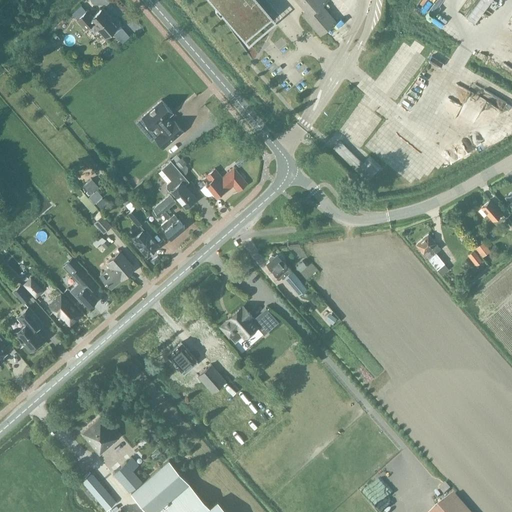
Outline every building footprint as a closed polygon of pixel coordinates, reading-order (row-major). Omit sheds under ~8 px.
[(211,0),(246,40),(272,17),(257,0),(211,0)] [(296,0),(305,9),(306,11),(303,14),(320,35),(325,30),(334,23),(336,22),(321,4),(326,0),(296,0)] [(87,11),(78,19),(86,28),(92,22),(105,37),(117,27),(115,24),(102,10),(93,17),(87,11)] [(52,36),(56,42),(60,39),(55,33),(52,36)] [(109,48),(102,53),(107,58),(113,53),(109,48)] [(162,100),(142,116),(153,129),(156,127),(161,132),(155,138),(164,148),(183,131),(174,121),(172,123),(167,117),(173,112),(162,100)] [(178,155),(173,159),(180,169),(185,164),(178,155)] [(182,182),(186,178),(171,160),(162,168),(171,177),(172,176),(173,178),(171,180),(167,184),(166,188),(170,192),(171,191),(185,208),(188,206),(190,206),(193,203),(194,200),(196,198),(189,191),(188,191),(186,188),(182,182)] [(206,184),(201,189),(205,194),(205,195),(206,195),(208,196),(210,196),(211,196),(212,195),(213,195),(214,194),(216,196),(222,191),(224,193),(233,185),(238,191),(247,183),(234,167),(223,177),(215,168),(206,176),(210,180),(205,184),(206,184)] [(67,182),(74,189),(77,186),(71,178),(67,182)] [(91,178),(83,185),(90,193),(98,186),(91,178)] [(96,190),(88,197),(94,203),(102,196),(96,190)] [(85,194),(80,198),(92,212),(97,208),(85,194)] [(153,209),(159,216),(162,213),(168,219),(161,225),(165,230),(165,231),(171,238),(184,227),(178,219),(178,220),(174,215),(171,217),(165,211),(176,202),(170,195),(153,209)] [(102,197),(96,203),(100,208),(106,202),(102,197)] [(135,197),(131,201),(135,206),(139,202),(135,197)] [(490,199),(482,206),(494,219),(497,223),(505,216),(501,213),(490,199)] [(135,206),(129,211),(139,224),(146,218),(135,206)] [(102,215),(95,221),(104,231),(111,225),(102,215)] [(134,241),(147,256),(159,246),(146,231),(134,241)] [(424,253),(438,269),(445,264),(436,252),(441,249),(429,234),(416,244),(424,253)] [(106,240),(100,236),(95,241),(98,245),(101,243),(102,244),(105,249),(110,244),(106,240)] [(482,242),(474,248),(481,257),(488,251),(482,242)] [(473,250),(466,255),(475,265),(481,260),(473,250)] [(110,265),(103,272),(100,275),(111,288),(130,271),(133,268),(120,252),(108,262),(110,265)] [(270,261),(266,263),(274,272),(275,273),(278,277),(281,274),(284,277),(289,272),(291,271),(289,268),(283,261),(284,260),(284,258),(281,254),(278,254),(277,255),(274,257),(273,256),(271,256),(269,257),(269,260),(270,261)] [(71,257),(65,262),(81,279),(70,290),(81,302),(84,300),(89,306),(89,305),(90,306),(95,302),(94,301),(97,298),(91,291),(94,289),(94,288),(97,285),(71,257)] [(296,265),(300,270),(306,265),(302,260),(296,265)] [(291,271),(289,272),(284,277),(299,295),(306,288),(291,271)] [(31,278),(23,285),(36,298),(43,290),(31,278)] [(72,286),(65,278),(57,286),(64,293),(66,292),(66,291),(72,286)] [(20,286),(13,291),(23,303),(30,297),(20,286)] [(56,311),(69,325),(80,315),(68,301),(67,301),(61,295),(51,305),(56,310),(56,311)] [(24,325),(15,332),(30,350),(44,339),(35,329),(43,323),(28,306),(16,316),(24,325)] [(241,308),(240,308),(228,319),(228,320),(221,326),(229,336),(237,329),(244,338),(257,327),(250,318),(252,316),(243,306),(241,308)] [(252,316),(250,318),(257,327),(264,335),(278,321),(266,308),(254,318),(252,316)] [(330,313),(326,319),(333,324),(337,319),(330,313)] [(182,342),(166,355),(182,373),(183,373),(185,375),(199,363),(197,361),(198,360),(182,342)] [(212,393),(225,381),(225,380),(211,364),(197,375),(211,392),(212,393)] [(81,433),(100,454),(113,442),(112,441),(118,436),(100,416),(81,433)] [(113,473),(130,491),(142,480),(132,470),(138,465),(131,457),(113,473)] [(227,511),(217,500),(210,506),(170,460),(132,493),(148,511),(227,511)] [(80,479),(107,510),(117,501),(90,471),(85,475),(80,479)] [(438,489),(444,495),(450,490),(444,484),(438,489)] [(433,511),(465,511),(452,496),(433,511)]
